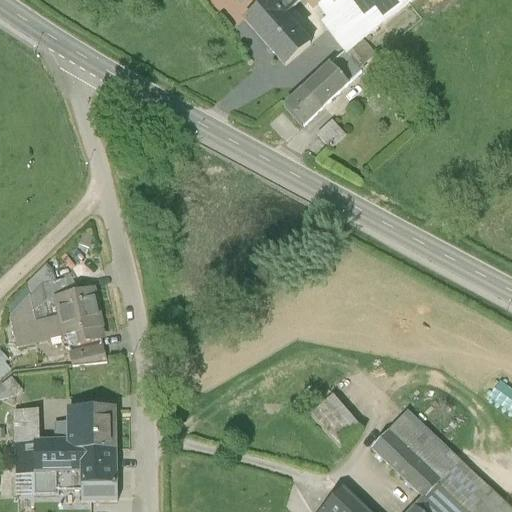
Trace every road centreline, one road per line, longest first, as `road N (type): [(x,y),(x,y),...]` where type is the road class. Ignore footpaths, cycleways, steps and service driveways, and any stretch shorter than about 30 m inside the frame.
road 1 (secondary): [(81,58),(511,295)]
road 2 (residential): [(81,58),(79,95),(125,269),(144,395),(149,511)]
road 3 (unknown): [(145,430),(400,494)]
road 4 (track): [(103,190),(0,292)]
